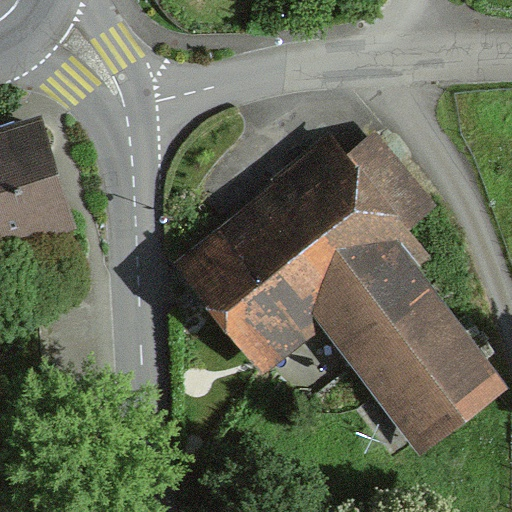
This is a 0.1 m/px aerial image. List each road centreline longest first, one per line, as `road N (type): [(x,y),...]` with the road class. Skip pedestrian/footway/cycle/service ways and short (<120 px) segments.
road 1 (residential): [(156,511),(144,188),(128,114)]
road 2 (residential): [(128,114),(221,85),(394,60),(511,62)]
road 3 (residential): [(128,114),(95,62),(45,16)]
